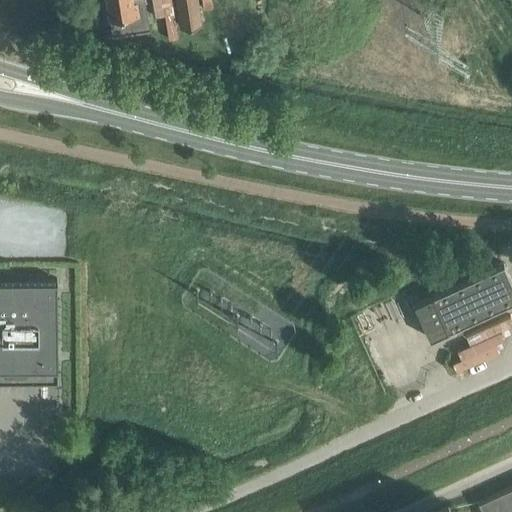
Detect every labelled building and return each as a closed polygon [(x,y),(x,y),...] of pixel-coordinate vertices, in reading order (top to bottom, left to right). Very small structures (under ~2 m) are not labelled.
[(106,0),(110,19),(112,19),(114,34),(148,29),(144,0),(106,0)] [(196,0),(177,0),(182,26),(201,23),(196,0)] [(415,303),(431,337),(511,300),(511,279),(504,262),(415,303)] [(0,277),(0,381),(58,381),(57,277),(0,277)] [(511,511),(511,485),(479,501),(483,511),(511,511)]
